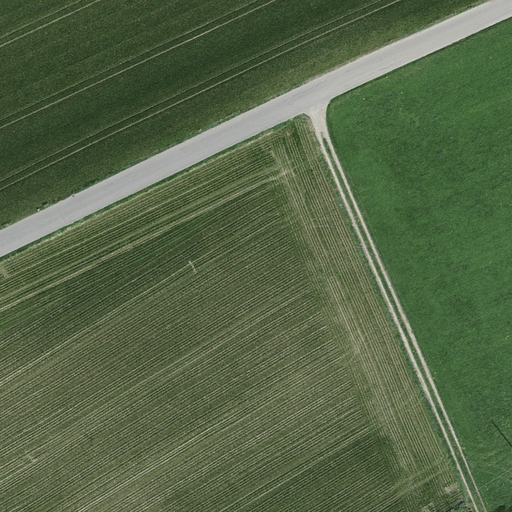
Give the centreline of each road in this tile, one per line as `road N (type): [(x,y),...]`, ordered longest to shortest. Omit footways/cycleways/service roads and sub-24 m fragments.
road 1 (unclassified): [(511,5),(0,247)]
road 2 (track): [(308,96),(480,511)]
